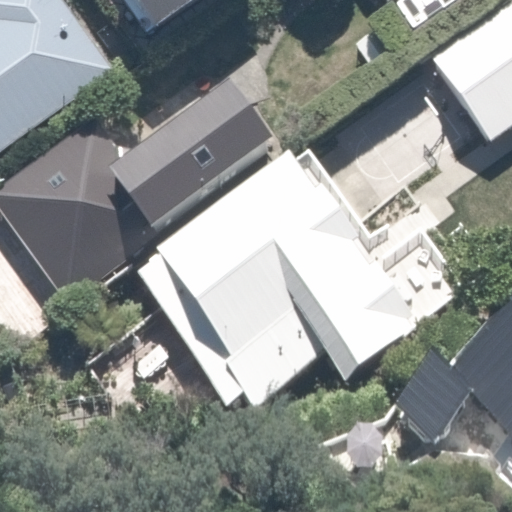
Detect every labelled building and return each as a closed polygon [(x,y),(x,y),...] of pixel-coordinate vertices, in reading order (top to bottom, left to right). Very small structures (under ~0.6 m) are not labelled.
[(0,0),(0,161),(113,75),(58,0),(0,0)] [(108,0),(149,57),(216,0),(108,0)] [(375,0),(384,12),(400,0),(375,0)] [(90,127),(0,193),(0,222),(61,311),(157,240),(153,235),(267,153),(225,89),(134,157),(113,154),(90,127)] [(149,259),(129,284),(220,406),(242,393),(253,413),(322,358),(345,383),(412,329),(281,163),(149,259)] [(511,297),(442,376),(417,363),(381,413),(437,453),(491,454),(507,441),(511,446),(511,297)]
